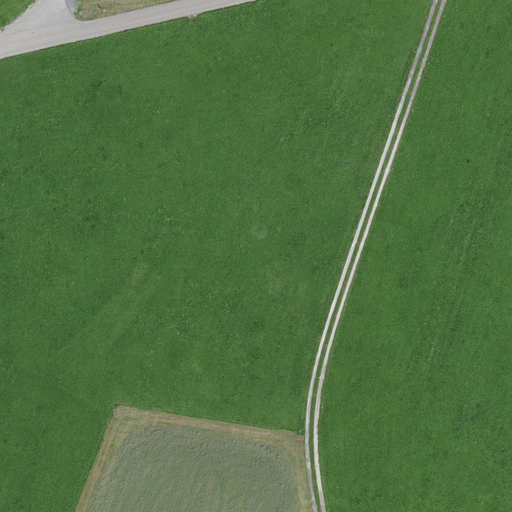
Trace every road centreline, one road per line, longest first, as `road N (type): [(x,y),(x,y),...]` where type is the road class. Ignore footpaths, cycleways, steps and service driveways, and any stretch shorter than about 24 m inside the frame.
road 1 (unclassified): [(322,511),(312,431),(324,355),(443,0)]
road 2 (unclassified): [(40,40),(221,0)]
